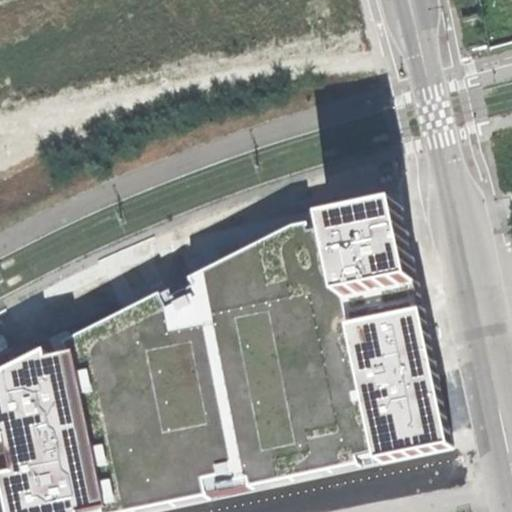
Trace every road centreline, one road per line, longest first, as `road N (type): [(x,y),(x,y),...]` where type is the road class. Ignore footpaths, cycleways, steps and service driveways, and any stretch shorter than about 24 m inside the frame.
road 1 (unclassified): [(418,26),(511,457)]
road 2 (residential): [(418,26),(0,124)]
road 3 (residential): [(295,511),(511,470)]
